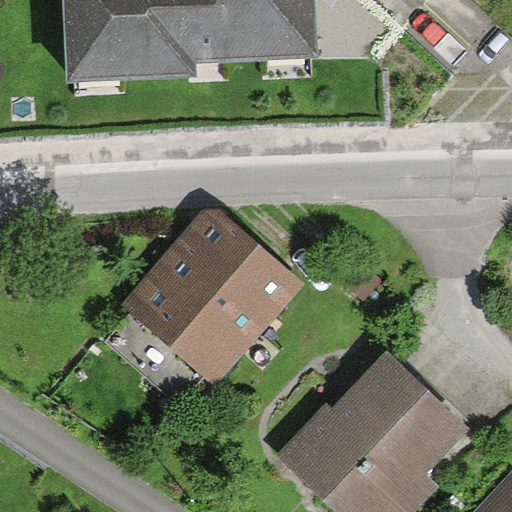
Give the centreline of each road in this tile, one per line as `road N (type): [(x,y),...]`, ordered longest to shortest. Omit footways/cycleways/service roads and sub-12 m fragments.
road 1 (residential): [(511,172),(0,187)]
road 2 (residential): [(0,412),(152,511)]
